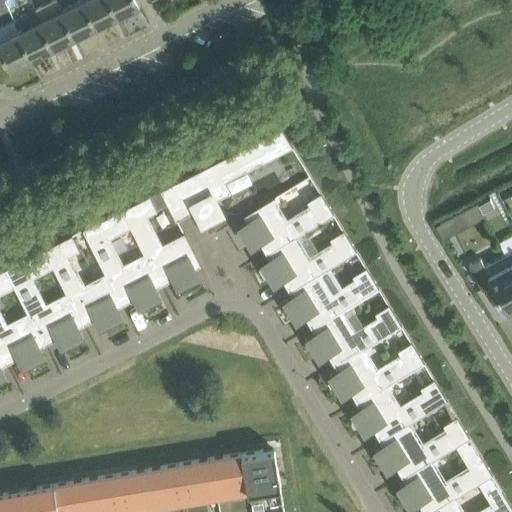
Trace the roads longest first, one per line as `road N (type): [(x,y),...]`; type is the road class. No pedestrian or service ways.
road 1 (residential): [(377,511),(242,295),(0,413)]
road 2 (unclassified): [(511,108),(436,154),(410,193),(418,227),(511,380)]
road 3 (residential): [(0,118),(239,0)]
